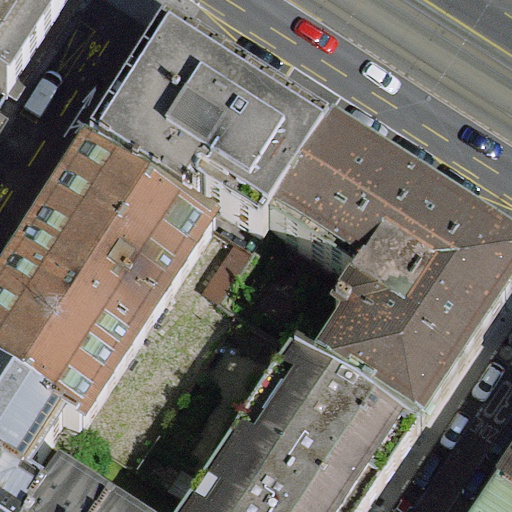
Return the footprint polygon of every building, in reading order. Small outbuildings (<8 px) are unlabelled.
[(74,0),(0,0),(0,95),(7,100),(74,0)] [(92,157),(193,221),(204,205),(263,241),(269,233),(329,144),(167,39),(92,157)] [(348,334),(320,376),(419,439),(511,300),(511,261),(329,144),(269,233),(361,292),(338,327),(348,334)] [(193,221),(92,157),(86,165),(0,299),(0,385),(66,429),(83,437),(216,235),(193,221)] [(294,359),(189,511),(370,511),(419,439),(320,376),(294,359)] [(66,429),(0,385),(0,511),(41,511),(47,504),(26,492),(66,429)] [(511,511),(511,482),(492,511),(511,511)] [(103,511),(60,484),(47,504),(41,511),(103,511)]
